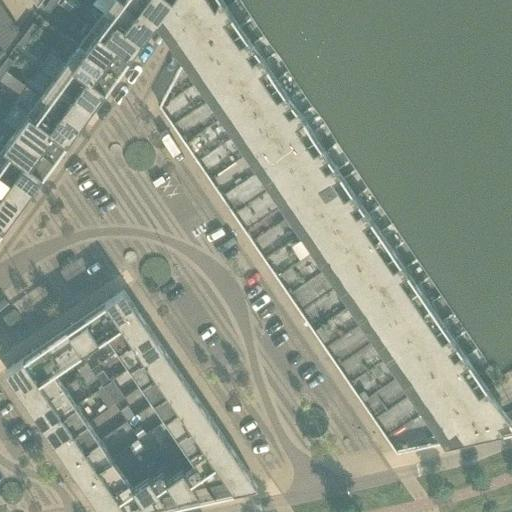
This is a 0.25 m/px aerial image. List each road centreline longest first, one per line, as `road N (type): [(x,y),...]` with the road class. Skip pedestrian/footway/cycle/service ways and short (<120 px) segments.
road 1 (residential): [(318,492),(284,443),(237,305),(209,266),(162,238),(102,232),(23,260),(0,284)]
road 2 (unclassified): [(511,436),(318,492)]
